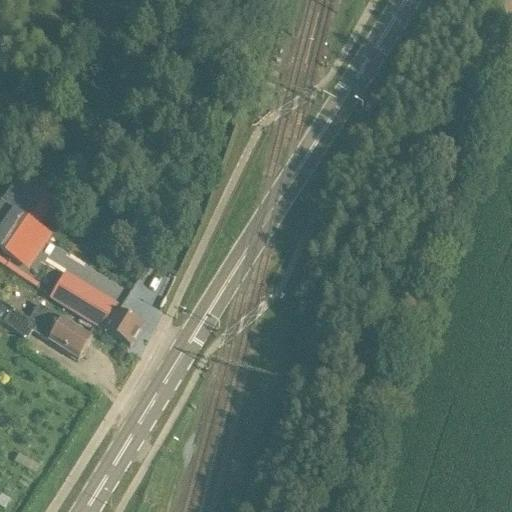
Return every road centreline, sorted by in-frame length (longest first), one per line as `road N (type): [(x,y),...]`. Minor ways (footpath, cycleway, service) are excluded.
road 1 (primary): [(83,511),(404,0)]
road 2 (unclassified): [(511,40),(376,393),(342,511)]
